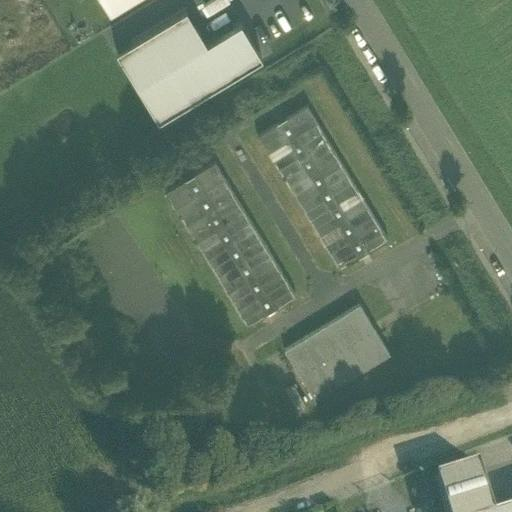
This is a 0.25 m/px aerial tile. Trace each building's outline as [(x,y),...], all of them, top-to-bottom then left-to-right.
[(127,0),(101,0),(109,12),(127,0)] [(115,49),(157,118),(261,55),(239,21),(205,41),(185,7),(115,49)] [(303,97),(252,128),(356,301),(407,270),(303,97)] [(194,171),(200,180),(220,168),(214,159),(194,171)] [(200,180),(205,189),(225,177),(220,168),(200,180)] [(194,171),(184,177),(189,186),(194,194),(199,203),(204,211),(209,219),(214,228),(220,236),(225,245),(230,253),(235,262),(240,270),(245,279),(250,287),(255,296),(260,304),(265,313),(275,307),(270,298),(265,290),(260,282),(255,273),(250,265),(245,256),(240,248),(235,239),(230,231),(225,222),(220,214),(215,205),(210,197),(205,189),(200,180),(194,171)] [(164,189),(169,198),(189,186),(184,177),(164,189)] [(205,189),(210,197),(230,185),(225,177),(205,189)] [(210,197),(215,205),(235,194),(230,185),(210,197)] [(169,198),(174,206),(194,194),(189,186),(169,198)] [(174,206),(179,215),(199,203),(194,194),(174,206)] [(215,205),(220,214),(240,202),(235,194),(215,205)] [(220,214),(225,222),(245,210),(240,202),(220,214)] [(179,215),(184,223),(204,211),(199,203),(179,215)] [(225,222),(230,231),(250,219),(245,210),(225,222)] [(184,223),(189,231),(209,219),(204,211),(184,223)] [(189,231),(194,240),(214,228),(209,219),(189,231)] [(230,231),(235,239),(255,227),(250,219),(230,231)] [(235,239),(240,248),(260,236),(255,227),(235,239)] [(194,240),(200,248),(220,236),(214,228),(194,240)] [(200,248),(205,257),(225,245),(220,236),(200,248)] [(240,248),(245,256),(265,244),(260,236),(240,248)] [(245,256),(250,265),(270,253),(265,244),(245,256)] [(205,257),(210,265),(230,253),(225,245),(205,257)] [(210,265),(215,274),(235,262),(230,253),(210,265)] [(250,265),(255,273),(275,261),(270,253),(250,265)] [(255,273),(260,282),(280,270),(275,261),(255,273)] [(215,274),(220,282),(240,270),(235,262),(215,274)] [(220,282),(225,291),(245,279),(240,270),(220,282)] [(260,282),(265,290),(285,278),(280,270),(260,282)] [(265,290),(270,298),(290,287),(285,278),(265,290)] [(225,291),(230,299),(250,287),(245,279),(225,291)] [(230,299),(235,308),(255,296),(250,287),(230,299)] [(270,298),(275,307),(295,295),(290,287),(270,298)] [(235,308),(240,316),(260,304),(255,296),(235,308)] [(284,349),(314,398),(389,353),(359,303),(284,349)] [(240,316),(245,325),(265,313),(260,304),(240,316)] [(305,404),(293,383),(283,389),(295,410),(305,404)] [(436,479),(446,511),(492,511),(478,465),(436,479)]
